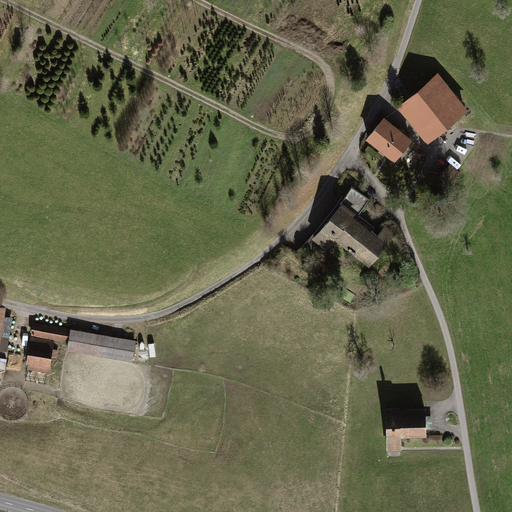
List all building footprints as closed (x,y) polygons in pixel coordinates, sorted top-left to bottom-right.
[(437,81),(396,115),(426,151),(467,117),(437,81)] [(411,147),(387,128),(371,148),(396,167),(411,147)] [(451,163),(440,176),(450,185),(461,173),(451,163)] [(369,206),(351,191),(308,250),(321,263),(333,245),(365,270),(395,237),(385,227),(376,240),(356,224),(369,206)] [(138,342),(34,325),(32,337),(69,343),(67,354),(134,365),(138,342)] [(55,347),(33,344),(29,371),(51,374),(55,347)] [(427,407),(385,407),(385,449),(401,449),(400,436),(427,436),(427,407)]
